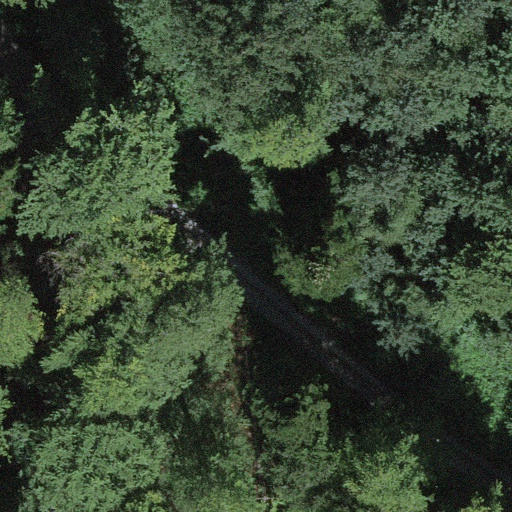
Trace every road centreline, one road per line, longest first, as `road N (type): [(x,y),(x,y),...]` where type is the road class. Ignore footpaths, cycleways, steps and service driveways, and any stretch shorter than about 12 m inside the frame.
road 1 (track): [(511,494),(28,127),(0,82)]
road 2 (track): [(28,127),(45,511)]
